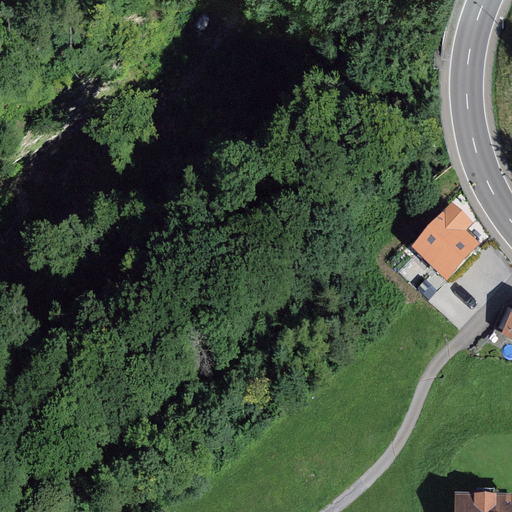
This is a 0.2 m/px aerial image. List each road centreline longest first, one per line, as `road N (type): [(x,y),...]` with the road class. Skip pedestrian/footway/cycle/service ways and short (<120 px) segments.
road 1 (track): [(511,293),(431,372),(382,476),(337,511)]
road 2 (tertiary): [(485,0),(466,97),(477,160),(511,220)]
